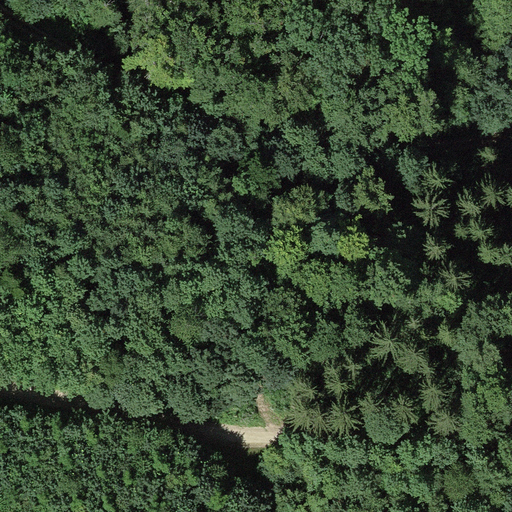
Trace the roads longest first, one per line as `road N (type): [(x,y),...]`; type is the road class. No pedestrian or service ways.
road 1 (track): [(511,127),(443,154),(376,166),(293,153),(228,134),(0,16)]
road 2 (track): [(0,388),(212,434),(511,439)]
